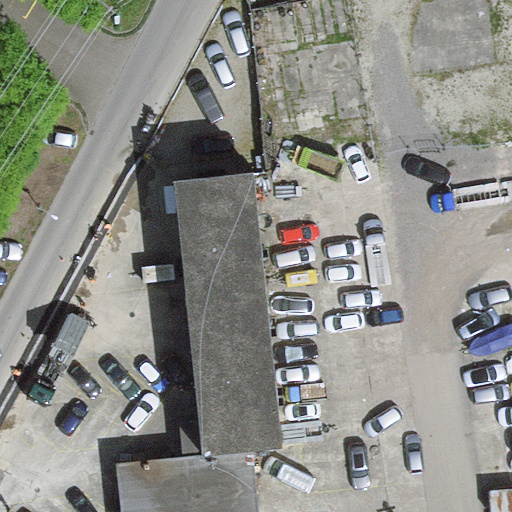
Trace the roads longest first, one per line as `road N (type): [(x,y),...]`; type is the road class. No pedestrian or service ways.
road 1 (residential): [(202,0),(0,380)]
road 2 (unknown): [(428,277),(459,511)]
road 3 (unknown): [(511,194),(452,213),(434,241),(428,277)]
